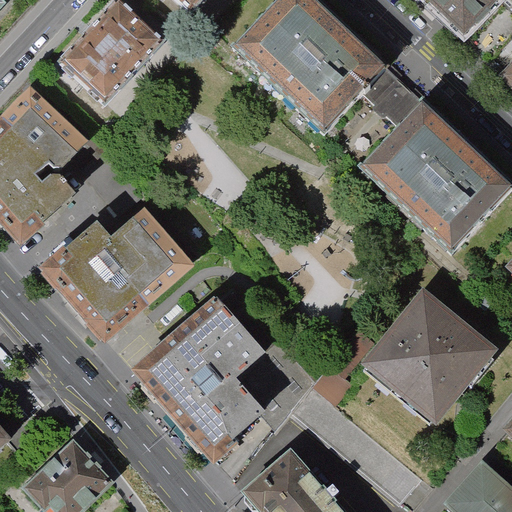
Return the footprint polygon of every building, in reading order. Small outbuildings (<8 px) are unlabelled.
[(206,0),(163,0),(187,21),(206,0)] [(405,92),(308,0),(287,0),(234,57),(326,144),(368,100),(383,114),(400,130),(422,108),(405,92)] [(501,8),(492,0),(412,0),(412,1),(464,49),(501,8)] [(160,52),(117,13),(53,82),(95,122),(160,52)] [(511,64),(502,76),(511,85),(511,64)] [(79,156),(23,104),(0,130),(0,230),(23,255),(73,201),(55,184),(79,156)] [(511,193),(511,192),(422,108),(400,130),(362,171),(452,256),(511,193)] [(114,232),(99,215),(41,266),(108,343),(197,267),(144,206),(114,232)] [(272,354),(223,298),(140,370),(219,460),(276,411),(246,377),(272,354)] [(494,357),(424,300),(366,371),(437,428),(494,357)] [(424,480),(315,390),(296,413),(405,503),(424,480)] [(0,451),(12,441),(0,427),(0,451)] [(80,440),(26,490),(45,511),(84,511),(118,482),(80,440)] [(340,511),(293,458),(249,496),(262,511),(340,511)] [(452,507),(457,511),(511,511),(511,487),(488,467),(452,507)]
